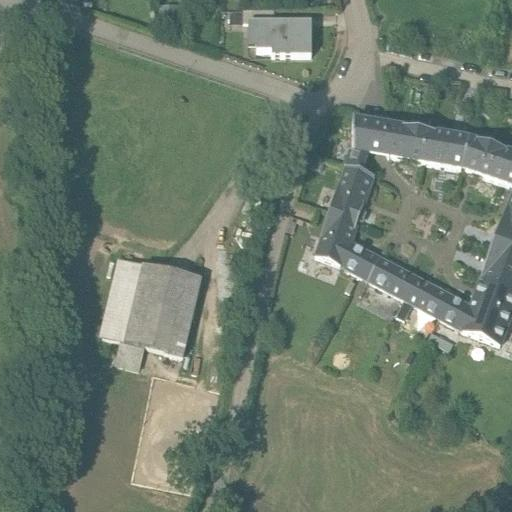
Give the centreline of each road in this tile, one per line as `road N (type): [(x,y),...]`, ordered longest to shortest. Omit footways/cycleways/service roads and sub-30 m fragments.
road 1 (unclassified): [(210,511),(317,102)]
road 2 (residential): [(317,102),(54,11)]
road 3 (track): [(299,97),(194,266)]
road 4 (residential): [(354,0),(361,53),(354,86),(343,100),(317,102)]
